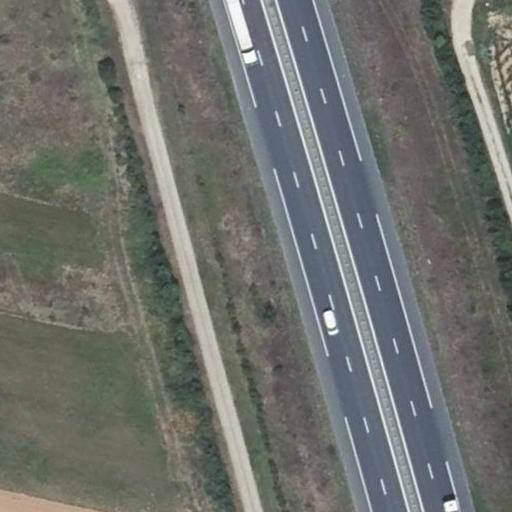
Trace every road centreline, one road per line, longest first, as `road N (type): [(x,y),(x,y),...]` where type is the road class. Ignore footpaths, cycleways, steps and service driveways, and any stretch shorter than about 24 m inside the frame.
road 1 (motorway): [(242,0),(390,511)]
road 2 (motorway): [(442,511),(295,0)]
road 3 (track): [(252,511),(115,0)]
road 4 (track): [(511,178),(476,41),(474,0)]
